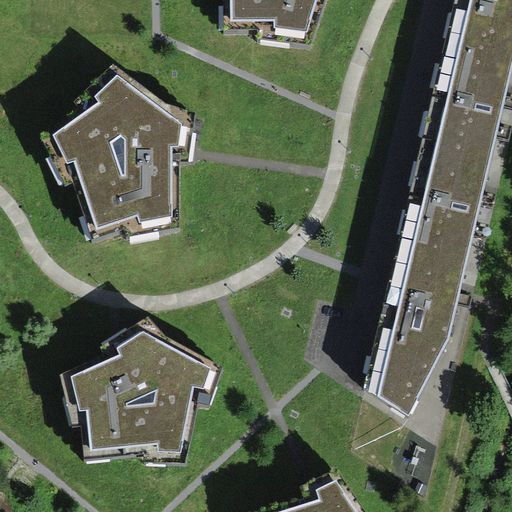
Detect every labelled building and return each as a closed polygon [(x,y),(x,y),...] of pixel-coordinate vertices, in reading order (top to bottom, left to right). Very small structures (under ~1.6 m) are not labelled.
[(232,0),(232,19),(275,19),(275,27),(308,30),(317,0),(232,0)] [(511,0),(471,0),(379,396),(409,415),(450,337),(511,65),(511,0)] [(119,75),(96,96),(101,102),(53,135),(67,162),(75,159),(96,228),(137,214),(140,220),(170,215),(170,145),(178,145),(179,136),(181,124),(119,75)] [(121,355),(73,377),(80,410),(88,410),(92,450),(158,443),(159,451),(182,453),(194,387),(204,389),(212,369),(144,332),(129,342),(118,348),(121,355)] [(320,500),(281,511),(356,511),(335,481),(323,487),(317,489),(320,500)]
